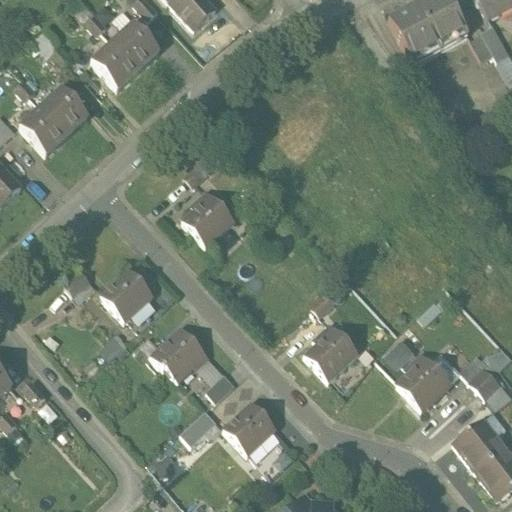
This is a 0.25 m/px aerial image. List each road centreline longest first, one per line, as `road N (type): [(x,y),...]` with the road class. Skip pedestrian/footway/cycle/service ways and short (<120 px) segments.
road 1 (residential): [(92,192),(305,434),(408,468),(443,511)]
road 2 (residential): [(347,0),(302,18),(248,55),(92,192)]
road 3 (residential): [(0,331),(134,487),(109,511)]
road 4 (residential): [(92,192),(0,272)]
